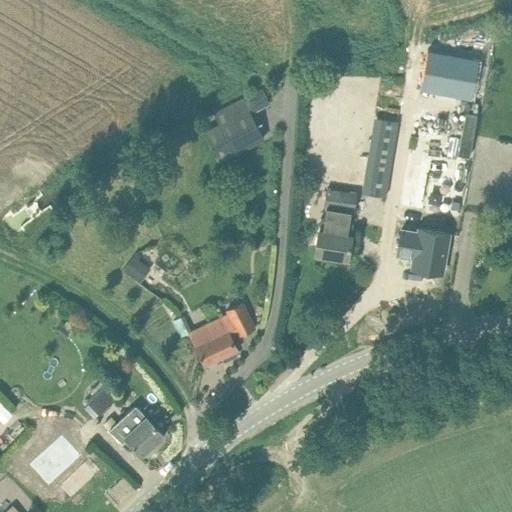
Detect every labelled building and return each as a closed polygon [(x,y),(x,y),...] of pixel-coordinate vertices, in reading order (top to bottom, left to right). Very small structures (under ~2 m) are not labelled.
[(478,57),(428,49),(421,91),(470,100),(478,57)] [(265,100),(259,89),(240,100),(239,98),(213,112),(220,124),(204,132),(219,161),(263,138),(248,109),(265,100)] [(505,129),(507,111),(489,109),(486,126),(505,129)] [(375,147),(370,168),(393,173),(398,151),(375,147)] [(451,166),(443,206),(458,208),(465,169),(451,166)] [(354,212),(356,193),(327,189),(325,207),(326,208),(324,219),(320,219),(315,253),(348,258),(353,224),(349,223),(351,211),(354,212)] [(401,230),(397,255),(413,258),(411,269),(442,274),(449,234),(418,229),(418,233),(401,230)] [(238,336),(255,328),(242,303),(226,311),(227,314),(189,332),(204,366),(222,357),(224,362),(238,356),(235,351),(237,350),(230,335),(236,332),(238,336)] [(100,414),(108,406),(119,397),(100,380),(91,390),(96,395),(90,402),(100,414)] [(136,405),(110,429),(114,433),(122,441),(127,437),(143,455),(164,435),(136,405)] [(65,468),(84,448),(76,441),(57,460),(65,468)] [(100,470),(89,458),(60,486),(71,497),(100,470)]
